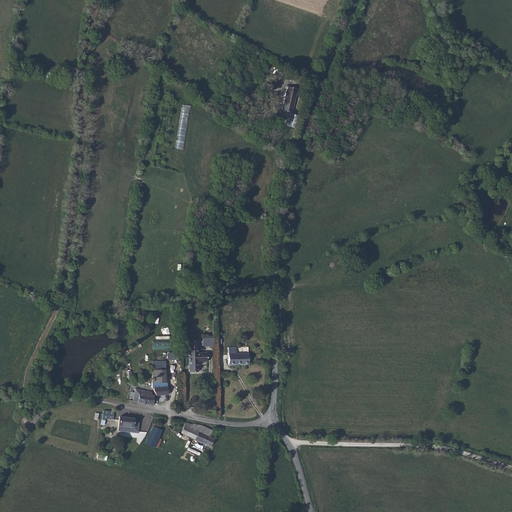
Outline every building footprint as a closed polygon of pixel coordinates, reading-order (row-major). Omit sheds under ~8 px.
[(281,68),(270,61),(266,67),(277,74),(281,68)] [(276,100),(285,103),(291,87),(283,84),(282,87),(280,87),(276,100)] [(283,110),(285,103),(276,100),(274,107),(283,110)] [(267,105),(260,103),(258,110),(264,112),(267,105)] [(181,104),(176,150),(184,151),(189,105),(181,104)] [(289,115),(282,112),(278,123),(285,126),(289,115)] [(151,349),(169,349),(169,341),(152,341),(151,349)] [(191,366),(200,365),(202,365),(203,362),(208,361),(207,353),(198,353),(197,341),(189,341),(191,366)] [(238,347),(229,348),(231,365),(250,363),(249,352),(238,353),(238,347)] [(200,374),(200,365),(191,366),(192,373),(200,374)] [(165,367),(150,367),(151,381),(165,381),(165,367)] [(167,385),(154,386),(154,389),(156,393),(168,392),(167,385)] [(137,387),(137,390),(136,396),(132,396),(132,398),(148,401),(153,401),(154,393),(149,392),(149,389),(137,387)] [(132,416),(116,414),(116,424),(124,425),(124,430),(135,431),(137,420),(131,420),(132,416)] [(154,421),(149,441),(160,445),(162,437),(159,436),(160,431),(157,430),(158,424),(161,424),(161,422),(154,421)] [(211,446),(214,439),(210,436),(212,431),(200,426),(193,425),(192,426),(185,424),(181,433),(211,446)]
